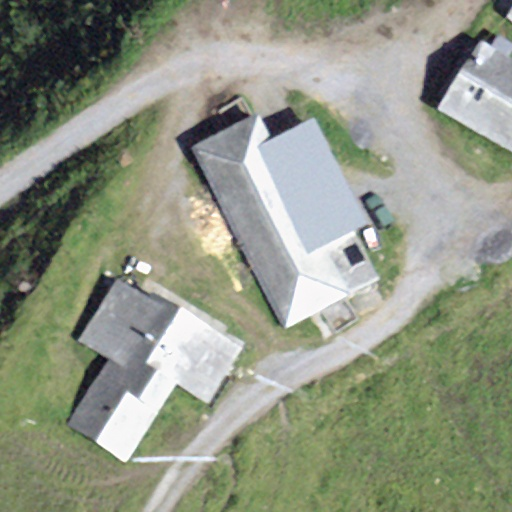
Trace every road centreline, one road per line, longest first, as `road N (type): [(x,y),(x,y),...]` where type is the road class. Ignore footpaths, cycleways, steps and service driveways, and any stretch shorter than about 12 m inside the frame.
road 1 (track): [(0,183),(176,69),(245,59),(382,105)]
road 2 (track): [(435,228),(413,291),(385,322),(272,383),(212,433),(165,486),(154,511)]
road 3 (track): [(382,105),(425,161),(435,228)]
